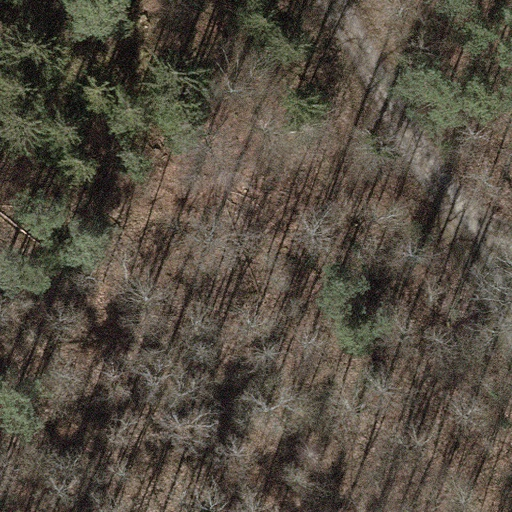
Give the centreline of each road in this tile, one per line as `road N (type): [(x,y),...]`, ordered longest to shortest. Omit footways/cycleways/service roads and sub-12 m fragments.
road 1 (track): [(336,0),(451,203),(511,236)]
road 2 (track): [(511,309),(451,203)]
